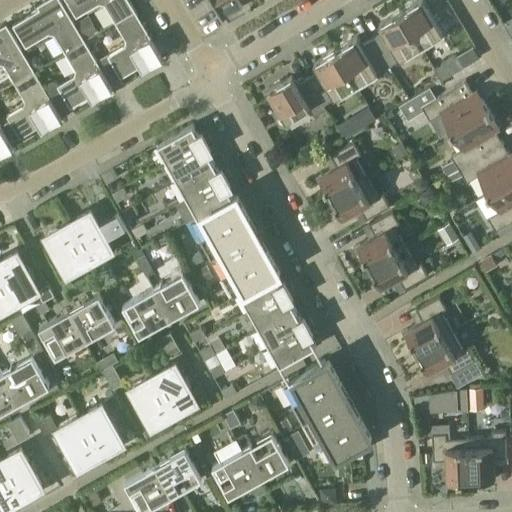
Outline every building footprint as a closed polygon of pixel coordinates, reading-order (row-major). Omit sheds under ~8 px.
[(49,33),(55,34),(65,52),(85,40),(61,0),(53,0),(13,24),(26,46),(49,33)] [(105,4),(115,22),(135,10),(129,0),(66,0),(76,16),(99,3),(105,4)] [(218,0),(225,12),(246,0),(245,0),(218,0)] [(443,32),(423,0),(418,0),(401,10),(421,45),(443,32)] [(163,56),(135,10),(115,22),(126,39),(125,45),(98,61),(111,83),(141,65),(143,68),(163,56)] [(389,65),(401,58),(401,57),(421,45),(401,10),(379,23),(384,31),(373,38),(389,65)] [(0,62),(4,64),(15,82),(35,70),(9,27),(0,31),(0,62)] [(336,49),(356,84),(377,71),(377,72),(389,65),(373,38),(362,44),(357,36),(336,49)] [(58,84),(56,80),(45,87),(60,113),(71,107),(91,95),(93,98),(113,86),(111,83),(98,61),(85,40),(65,52),(76,69),(74,75),(58,84)] [(473,45),(435,67),(442,79),(446,76),(460,68),(480,56),(473,45)] [(319,70),(308,77),(324,104),(336,97),(335,96),(356,84),(336,49),(314,62),(319,70)] [(446,76),(450,84),(464,75),(460,68),(446,76)] [(43,128),(62,116),(60,113),(45,87),(35,70),(15,82),(25,99),(24,105),(7,115),(10,120),(17,131),(20,137),(41,125),(43,128)] [(312,111),(324,104),(308,77),(297,83),(292,75),(268,90),(286,121),(309,107),(312,111)] [(430,119),(442,112),(452,130),(489,108),(477,89),(473,91),(466,79),(422,105),(430,119)] [(372,106),(338,120),(343,132),(377,118),(372,106)] [(455,161),(449,164),(452,171),(503,141),(496,129),(500,127),(489,108),(452,130),(462,147),(451,154),(455,161)] [(10,120),(4,124),(11,134),(17,131),(10,120)] [(0,153),(14,146),(0,122),(0,153)] [(193,123),(158,143),(168,161),(203,142),(193,123)] [(323,185),(325,184),(331,195),(367,175),(356,155),(361,153),(354,140),(331,153),(337,165),(317,176),(323,185)] [(478,174),(489,192),(511,177),(511,151),(510,153),(503,141),(452,171),(456,177),(463,174),(467,181),(478,174)] [(203,142),(168,161),(178,179),(213,160),(203,142)] [(213,160),(178,179),(188,197),(223,178),(213,160)] [(118,176),(113,168),(102,174),(107,182),(118,176)] [(390,205),(383,192),(378,195),(367,175),(331,195),(337,206),(335,207),(340,217),(360,206),(367,218),(390,205)] [(496,230),(511,220),(511,177),(489,192),(499,209),(488,216),(496,230)] [(223,178),(188,197),(198,215),(233,195),(223,178)] [(123,187),(113,192),(117,201),(128,196),(123,187)] [(251,229),(233,195),(198,215),(208,233),(200,238),(222,278),(230,273),(241,292),(276,272),(257,239),(264,235),(258,225),(251,229)] [(134,204),(123,210),(127,218),(138,212),(134,204)] [(370,264),(405,244),(395,225),(400,222),(392,209),(369,222),(376,234),(356,245),(361,255),(364,253),(370,264)] [(126,225),(119,211),(101,221),(103,224),(99,226),(90,210),(69,222),(90,259),(111,247),(103,233),(107,231),(109,235),(126,225)] [(61,257),(68,271),(90,259),(69,222),(48,234),(57,250),(53,252),(57,259),(61,257)] [(144,222),(132,228),(137,236),(148,230),(144,222)] [(374,277),(379,286),(399,275),(405,287),(429,274),(422,261),(416,264),(405,244),(370,264),(376,276),(374,277)] [(26,267),(17,251),(0,260),(0,270),(16,300),(38,288),(30,274),(34,272),(30,265),(26,267)] [(148,256),(139,261),(146,274),(155,269),(148,256)] [(99,271),(106,286),(117,280),(109,266),(99,271)] [(0,308),(16,300),(0,270),(0,308)] [(200,300),(183,270),(153,287),(170,317),(200,300)] [(276,272),(241,292),(251,310),(286,290),(276,272)] [(40,294),(43,301),(54,295),(48,284),(41,287),(44,292),(40,294)] [(140,334),(170,317),(153,287),(123,304),(140,334)] [(295,308),(286,290),(251,310),(260,327),(295,308)] [(116,322),(99,292),(69,309),(86,339),(116,322)] [(408,340),(411,338),(417,349),(453,330),(442,310),(447,307),(440,294),(416,307),(423,319),(403,330),(408,340)] [(295,308),(260,327),(270,345),(305,326),(295,308)] [(39,326),(56,356),(86,339),(69,309),(39,326)] [(32,355),(3,370),(20,401),(50,384),(40,367),(50,362),(23,312),(11,318),(32,355)] [(281,364),(316,344),(305,326),(270,345),(281,364)] [(191,332),(195,340),(205,334),(201,327),(191,332)] [(464,349),(453,330),(417,349),(423,361),(421,362),(426,371),(446,360),(452,372),(476,359),(469,346),(464,349)] [(211,344),(200,350),(205,358),(215,352),(211,344)] [(364,450),(362,428),(349,404),(356,400),(350,390),(343,394),(323,359),(288,380),(299,399),(291,403),(314,443),(322,438),(334,460),(350,452),(364,450)] [(226,370),(221,362),(211,368),(215,376),(226,370)] [(102,368),(113,388),(123,383),(113,363),(102,368)] [(175,363),(154,374),(174,411),(196,399),(187,383),(191,381),(187,374),(183,376),(175,363)] [(0,372),(0,411),(20,401),(3,370),(0,372)] [(144,407),(153,423),(174,411),(154,374),(133,386),(140,400),(136,402),(140,409),(144,407)] [(226,397),(237,391),(233,383),(222,389),(226,397)] [(431,394),(414,396),(416,408),(433,406),(431,394)] [(109,417),(102,403),(80,415),(101,452),(122,440),(113,424),(117,422),(113,415),(109,417)] [(224,414),(231,427),(242,421),(235,408),(224,414)] [(45,432),(58,425),(50,412),(37,419),(45,432)] [(8,421),(19,441),(31,434),(20,415),(8,421)] [(71,448),(80,464),(101,452),(80,415),(59,427),(67,440),(63,443),(67,450),(71,448)] [(303,425),(288,433),(299,456),(315,449),(303,425)] [(491,430),(492,435),(469,436),(471,477),(484,477),(484,479),(495,479),(494,456),(507,456),(506,429),(491,430)] [(290,461),(273,431),(243,448),(259,478),(290,461)] [(459,481),(458,478),(471,477),(469,436),(447,437),(447,432),(432,432),(433,459),(447,459),(448,481),(459,481)] [(229,495),(259,478),(243,448),(237,438),(215,450),(221,460),(213,465),(229,495)] [(202,477),(186,447),(156,464),(172,494),(202,477)] [(21,448),(0,460),(21,497),(42,485),(33,469),(37,466),(33,459),(29,461),(21,448)] [(0,507),(21,497),(0,460),(0,459),(0,507)] [(125,481),(142,511),(172,494),(156,464),(125,481)] [(102,500),(96,490),(86,495),(91,506),(102,500)]
